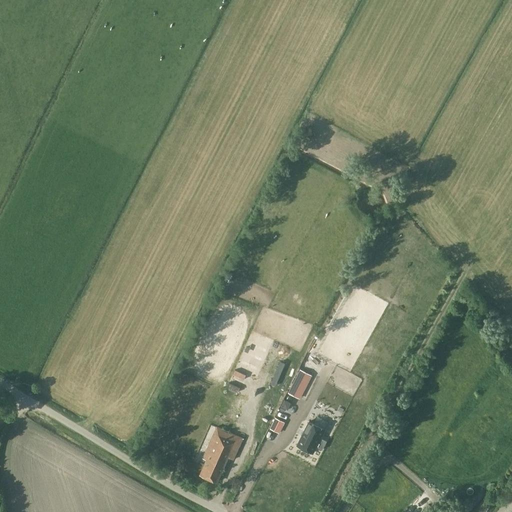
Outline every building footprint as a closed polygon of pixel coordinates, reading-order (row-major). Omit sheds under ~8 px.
[(245,398),(270,324),(251,318),(226,392),(245,398)] [(300,369),(288,393),(298,399),(310,375),(300,369)] [(236,420),(240,399),(232,397),(228,419),(236,420)] [(315,406),(294,447),(314,458),(319,449),(328,454),(335,440),(326,436),(336,418),(315,406)] [(275,418),(269,429),(277,433),(283,422),(275,418)] [(232,460),(242,439),(216,427),(202,458),(206,460),(199,474),(216,482),(227,458),(232,460)] [(238,481),(249,485),(257,463),(246,459),(238,481)] [(10,499),(18,499),(17,490),(9,490),(10,499)]
